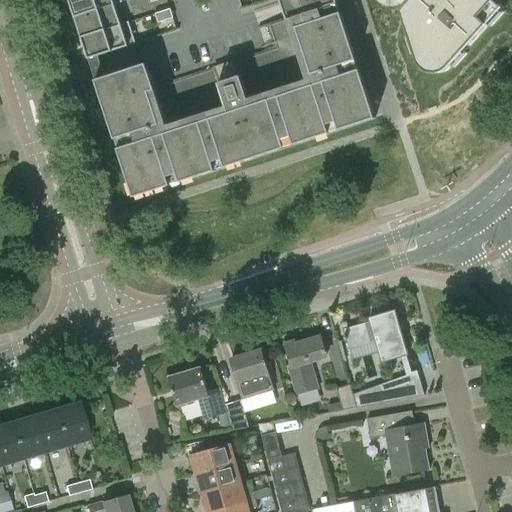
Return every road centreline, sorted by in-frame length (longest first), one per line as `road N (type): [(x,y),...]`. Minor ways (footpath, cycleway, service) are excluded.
road 1 (tertiary): [(124,341),(425,254),(459,237)]
road 2 (tertiary): [(446,214),(338,256),(117,322)]
road 3 (residential): [(117,322),(20,60)]
road 4 (residential): [(20,60),(29,121),(89,329)]
road 5 (residential): [(164,511),(160,467),(124,341)]
road 6 (residential): [(476,474),(444,353)]
road 7 (residential): [(352,0),(391,115)]
